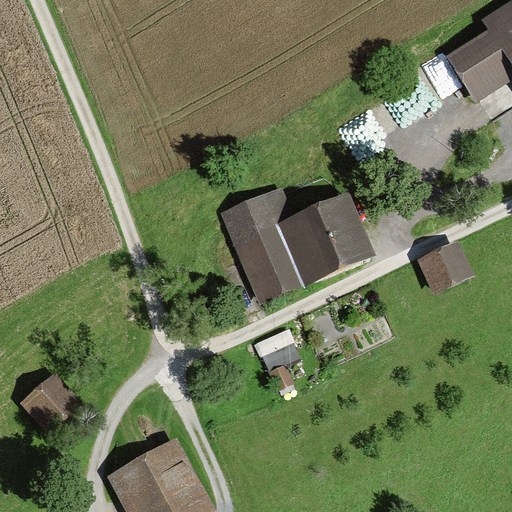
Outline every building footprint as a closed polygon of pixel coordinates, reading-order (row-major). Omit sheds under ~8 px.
[(493,39),(455,62),(481,103),(511,83),(511,11),(486,28),(493,39)] [(284,194),(223,219),(261,309),(375,262),(351,205),(298,227),(284,194)] [(193,211),(172,227),(183,241),(204,225),(193,211)] [(462,249),(424,265),(438,298),(476,281),(462,249)] [(258,346),(270,376),(303,364),(291,333),(258,346)] [(286,372),(273,377),(280,394),(293,388),(286,372)] [(58,379),(26,406),(54,438),(85,412),(58,379)] [(214,511),(178,446),(115,480),(133,511),(214,511)]
